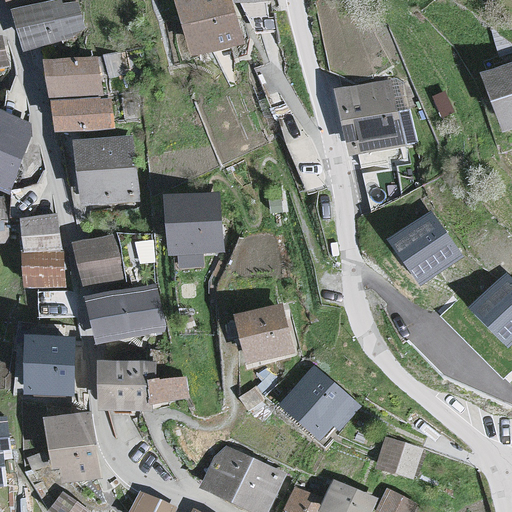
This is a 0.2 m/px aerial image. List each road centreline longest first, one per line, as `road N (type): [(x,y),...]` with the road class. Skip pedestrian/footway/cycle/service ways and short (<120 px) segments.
road 1 (tertiary): [(214,511),(139,481),(110,457),(95,414),(63,214),(0,10)]
road 2 (residential): [(505,511),(489,454),(383,359),(367,335),(354,301),(345,197),(298,0)]
